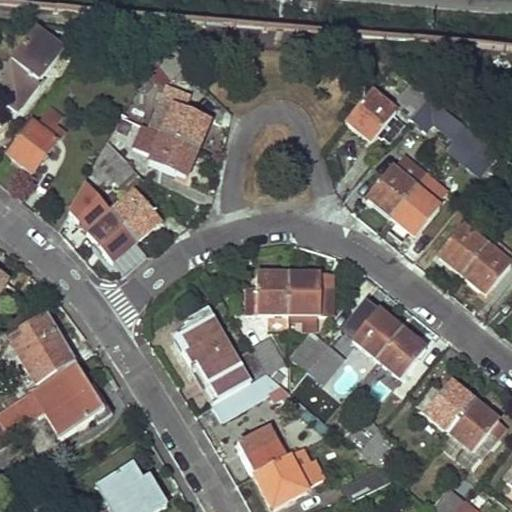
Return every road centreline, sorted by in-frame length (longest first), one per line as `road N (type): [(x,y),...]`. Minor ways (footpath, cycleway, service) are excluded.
road 1 (residential): [(103,315),(216,233),(277,222),(317,226),(350,242),(511,370)]
road 2 (residential): [(219,511),(103,315)]
road 3 (residential): [(0,218),(103,315)]
